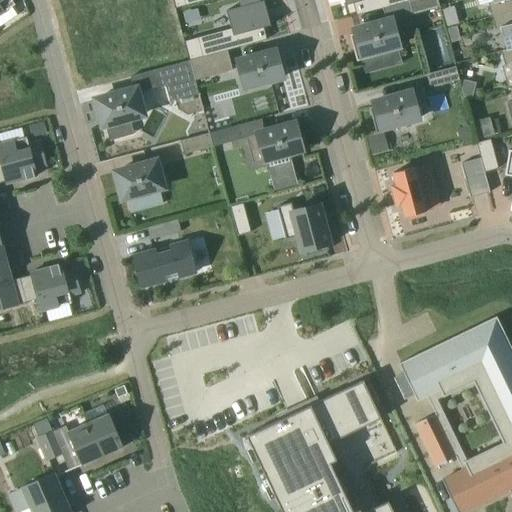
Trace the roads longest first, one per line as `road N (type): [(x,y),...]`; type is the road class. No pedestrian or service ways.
road 1 (residential): [(39,0),(132,341)]
road 2 (residential): [(301,0),(378,273)]
road 3 (residential): [(378,273),(132,341)]
road 4 (residential): [(511,242),(378,273)]
